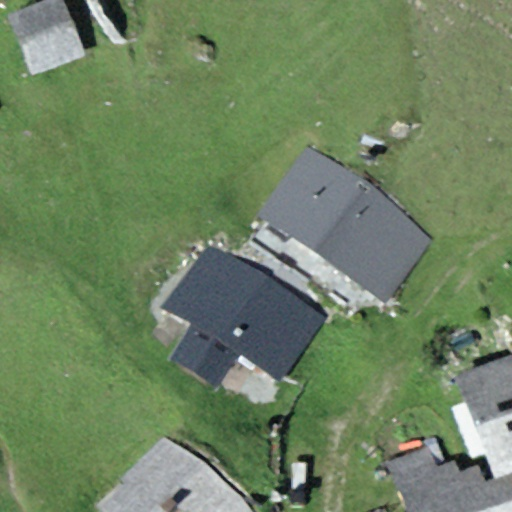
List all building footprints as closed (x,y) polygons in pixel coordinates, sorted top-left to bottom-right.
[(70,6),(20,24),(42,86),(92,68),(70,6)] [(435,245),(310,166),(273,223),(399,302),(435,245)] [(334,320),(215,245),(173,311),(293,385),(334,320)] [(511,368),(469,385),(505,478),(511,475),(511,368)] [(256,511),(177,443),(117,511),(256,511)] [(434,459),(399,473),(413,511),(511,511),(511,487),(487,498),(477,473),(444,486),(434,459)]
